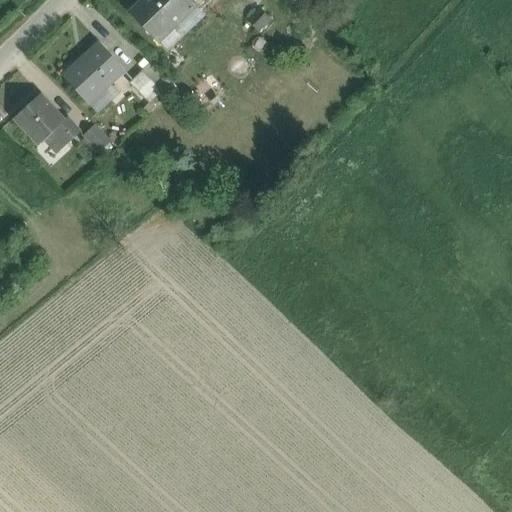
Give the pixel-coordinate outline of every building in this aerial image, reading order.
[(197,7),(190,0),(145,0),(130,14),(159,44),(197,7)] [(99,43),(63,77),(89,104),(124,70),(99,43)] [(171,82),(150,62),(142,71),(162,91),(171,82)] [(162,91),(142,71),(129,84),(149,104),(157,96),(162,91)] [(64,120),(40,95),(15,118),(39,145),(54,131),(67,145),(80,133),(66,118),(64,120)] [(157,96),(149,104),(154,110),(162,102),(157,96)] [(111,142),(95,125),(83,137),(100,153),(111,142)]
